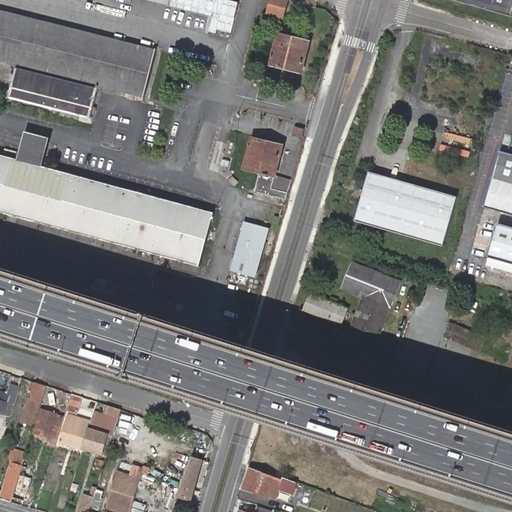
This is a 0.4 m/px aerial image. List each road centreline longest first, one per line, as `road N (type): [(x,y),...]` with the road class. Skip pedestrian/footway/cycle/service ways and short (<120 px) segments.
road 1 (motorway): [(0,314),(511,477)]
road 2 (motorway): [(511,452),(0,289)]
road 3 (unclassified): [(223,511),(337,131),(385,0)]
road 4 (unclassified): [(359,0),(229,427)]
road 5 (residential): [(0,353),(229,427)]
road 6 (unknown): [(511,96),(471,222)]
